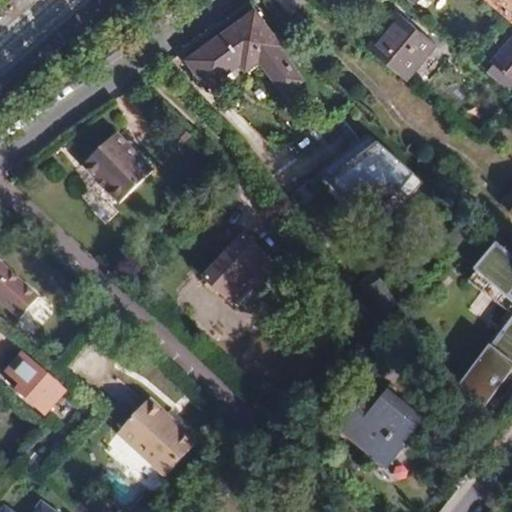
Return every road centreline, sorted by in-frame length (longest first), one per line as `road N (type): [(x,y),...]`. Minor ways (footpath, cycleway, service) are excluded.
road 1 (residential): [(0,178),(355,511)]
road 2 (residential): [(0,161),(224,0)]
